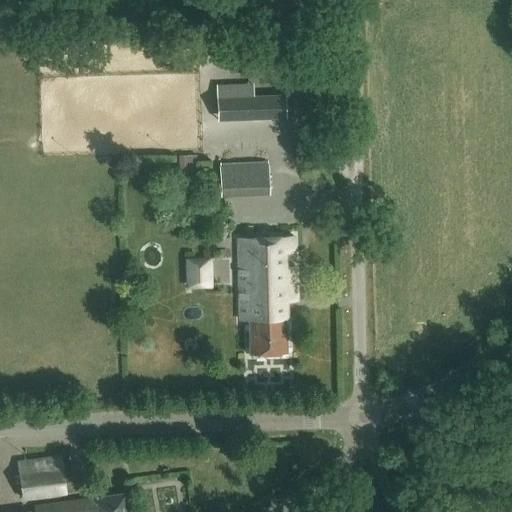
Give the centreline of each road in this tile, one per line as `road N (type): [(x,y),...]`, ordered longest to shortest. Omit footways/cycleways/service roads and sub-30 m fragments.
road 1 (tertiary): [(0,429),(360,419)]
road 2 (unclassified): [(360,419),(355,184)]
road 3 (track): [(358,0),(355,184)]
road 4 (tertiary): [(360,419),(425,396),(511,338)]
road 5 (unclassified): [(276,511),(338,468),(361,435),(360,419)]
